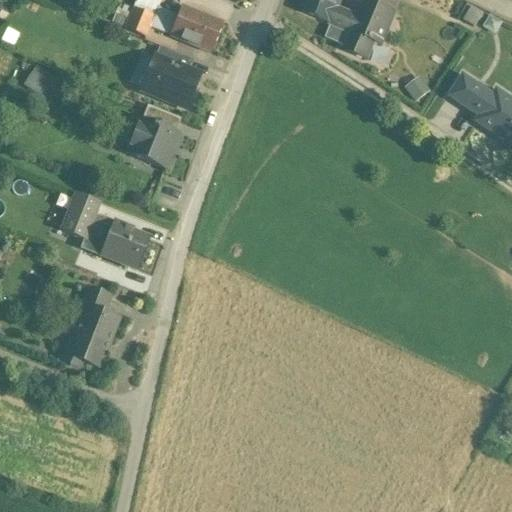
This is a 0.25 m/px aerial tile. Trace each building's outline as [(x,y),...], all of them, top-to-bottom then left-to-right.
[(160,3),(153,0),(136,0),(133,10),(153,18),(154,18),(157,9),(160,3)] [(342,0),(307,0),(302,13),(331,25),(332,26),(338,11),(342,0)] [(386,11),(366,3),(359,19),(355,17),(343,46),(347,48),(346,51),(366,59),(374,42),(381,45),(390,24),(382,20),(386,11)] [(222,25),(181,8),(177,18),(170,36),(169,38),(210,55),(222,25)] [(177,18),(157,9),(154,18),(153,18),(149,28),(170,36),(177,18)] [(133,10),(124,30),(145,39),(149,28),(153,18),(133,10)] [(355,17),(338,11),(332,26),(331,25),(325,39),(343,46),(355,17)] [(192,61),(159,48),(154,59),(188,72),(192,61)] [(188,72),(154,59),(148,73),(151,79),(145,94),(188,111),(195,95),(192,94),(199,77),(188,72)] [(35,65),(24,84),(41,94),(53,75),(35,65)] [(416,101),(431,91),(420,76),(405,86),(416,101)] [(511,100),(497,91),(493,96),(464,77),(449,100),(479,119),(474,125),(511,149),(511,100)] [(457,140),(473,118),(446,99),(431,120),(457,140)] [(180,121),(147,108),(141,122),(174,136),(180,121)] [(141,122),(140,122),(127,155),(164,170),(177,137),(174,136),(141,122)] [(99,205),(76,196),(61,232),(83,242),(84,242),(94,217),(99,205)] [(133,231),(113,223),(112,225),(94,217),(84,242),(83,242),(81,249),(137,271),(148,240),(132,234),(133,231)] [(110,299),(87,290),(80,308),(84,310),(85,309),(103,316),(110,299)] [(103,316),(85,309),(84,310),(79,323),(74,326),(69,338),(71,343),(66,357),(98,370),(117,322),(103,316)]
